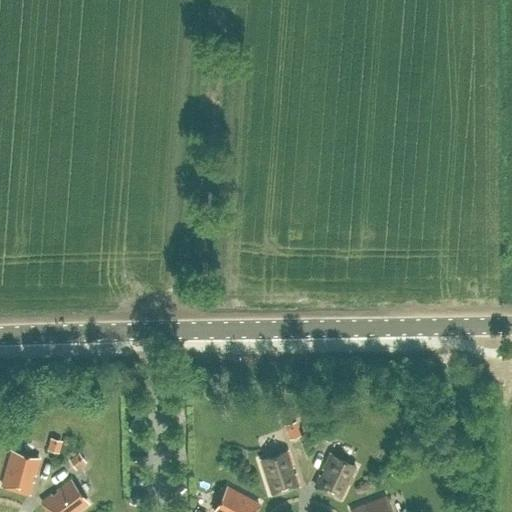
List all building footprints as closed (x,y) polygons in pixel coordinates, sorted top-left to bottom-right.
[(442,405),(441,422),(454,422),(454,405),(442,405)] [(284,424),(288,438),(300,434),(295,420),(284,424)] [(335,428),(323,422),(317,435),(329,441),(335,428)] [(58,451),(61,439),(49,436),(46,448),(58,451)] [(34,473),(38,458),(10,450),(1,483),(29,491),(32,480),(29,479),(31,472),(34,473)] [(291,472),(289,466),(292,465),(287,450),(259,459),(270,491),(298,482),(294,471),(291,472)] [(75,468),(85,461),(77,451),(67,458),(75,468)] [(340,496),(355,465),(328,453),(321,467),(324,468),(322,474),(319,473),(314,483),(340,496)] [(73,511),(86,502),(69,479),(56,488),(58,491),(53,495),(51,492),(41,499),(50,511),(73,511)] [(251,511),(258,501),(228,485),(214,511),(215,511),(251,511)] [(389,511),(383,495),(351,507),(352,511),(389,511)]
